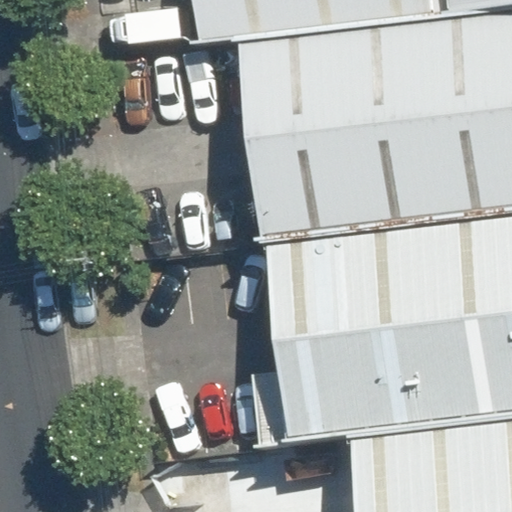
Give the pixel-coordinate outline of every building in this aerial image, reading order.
[(235,42),(448,21),(445,0),(196,0),(202,46),(235,42)] [(511,13),(511,0),(445,0),(448,21),(511,13)] [(511,210),(511,13),(448,21),(235,42),(259,240),(511,210)] [(350,437),(511,418),(511,210),(259,240),(276,370),(246,374),(256,448),(286,444),(350,437)] [(511,511),(511,418),(350,437),(359,511),(511,511)]
